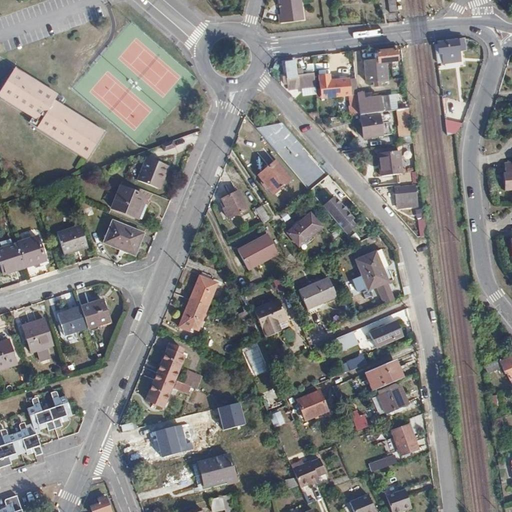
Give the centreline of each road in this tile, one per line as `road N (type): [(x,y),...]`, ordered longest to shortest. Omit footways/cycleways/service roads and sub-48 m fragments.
road 1 (residential): [(256,72),(402,237),(451,511)]
road 2 (tertiary): [(496,59),(470,147),(484,269),(511,317)]
road 3 (tertiary): [(260,52),(414,27),(479,26)]
road 4 (tertiary): [(220,129),(153,294)]
road 5 (residential): [(153,294),(95,268),(0,305)]
road 6 (tertiary): [(153,294),(93,445)]
